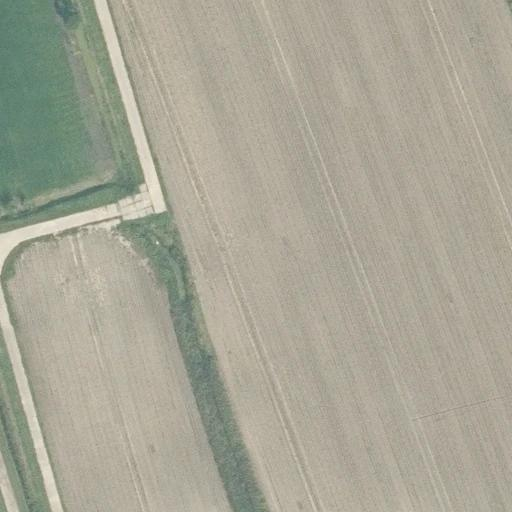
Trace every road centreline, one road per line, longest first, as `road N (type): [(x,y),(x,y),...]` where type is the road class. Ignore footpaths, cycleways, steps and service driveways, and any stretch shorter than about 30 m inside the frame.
road 1 (track): [(99,0),(155,195),(0,241)]
road 2 (track): [(0,306),(60,511)]
